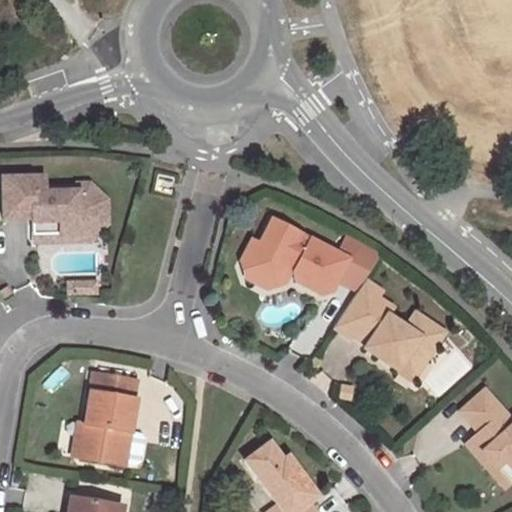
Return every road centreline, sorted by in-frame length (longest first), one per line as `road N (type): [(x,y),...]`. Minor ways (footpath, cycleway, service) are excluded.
road 1 (tertiary): [(511,303),(348,157),(270,61)]
road 2 (residential): [(398,511),(316,422),(167,337)]
road 3 (residential): [(205,106),(210,176),(167,337)]
road 4 (residential): [(167,337),(61,331),(8,363),(0,411)]
road 5 (tertiary): [(0,122),(146,72)]
